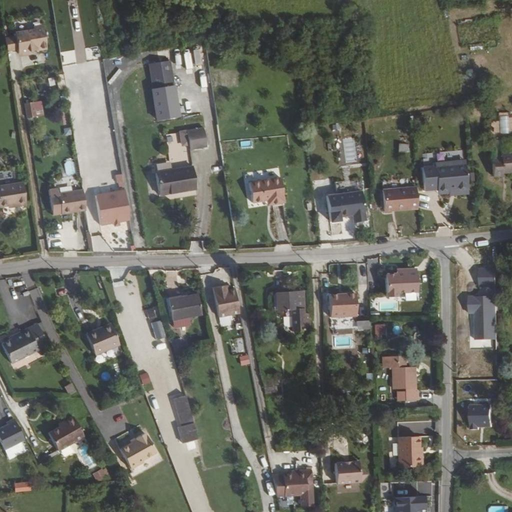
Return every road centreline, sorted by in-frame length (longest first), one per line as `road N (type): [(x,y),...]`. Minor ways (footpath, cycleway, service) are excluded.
road 1 (residential): [(0,270),(444,241)]
road 2 (residential): [(444,241),(447,457)]
